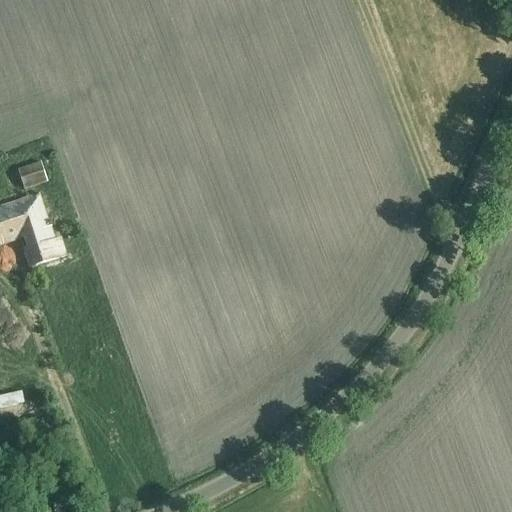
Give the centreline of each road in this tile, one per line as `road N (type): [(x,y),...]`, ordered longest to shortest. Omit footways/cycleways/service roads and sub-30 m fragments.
road 1 (unclassified): [(159,511),(242,477),(388,357),(454,246),(511,120)]
road 2 (track): [(454,246),(360,0)]
road 3 (track): [(99,511),(11,263)]
